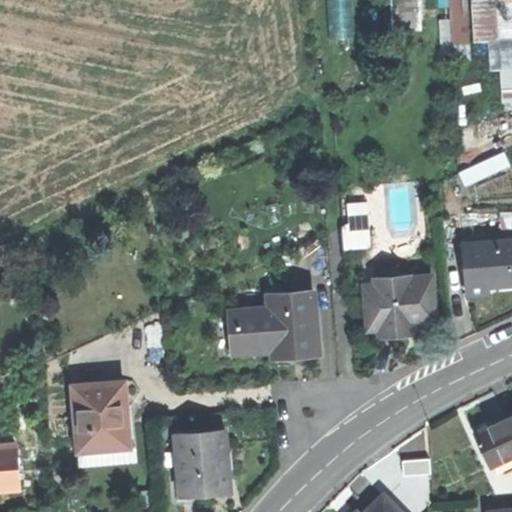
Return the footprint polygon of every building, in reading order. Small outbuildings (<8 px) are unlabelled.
[(400,0),(401,27),(424,26),(423,0),(400,0)] [(511,104),(511,0),(444,0),(445,17),(441,17),(443,46),(475,44),(477,66),(500,65),(502,105),(511,104)] [(462,174),(467,184),(508,166),(503,155),(462,174)] [(348,246),(370,244),(366,200),(344,202),(348,246)] [(500,291),(511,290),(511,246),(462,249),(464,287),(483,287),(483,292),(500,291)] [(377,335),(377,339),(397,338),(412,337),(412,327),(430,326),(427,281),(373,284),(374,288),(377,335)] [(483,301),(483,292),(483,287),(464,287),(465,302),(483,301)] [(364,335),(377,335),(374,288),(361,289),(364,335)] [(229,330),(231,358),(272,355),(287,354),(288,361),(316,358),(311,296),(267,299),(268,313),(269,327),(229,330)] [(228,316),(229,330),(269,327),(268,313),(228,316)] [(280,361),(288,361),(287,354),(272,355),(273,362),(280,361)] [(77,468),(134,464),(130,413),(124,413),(123,404),(122,384),(71,388),(77,468)] [(511,419),(503,424),(511,444),(511,419)] [(470,438),(485,471),(511,458),(511,444),(503,424),(485,432),(470,438)] [(175,440),(179,497),(225,494),(224,471),(220,472),(220,464),(219,456),(223,456),(221,437),(175,440)] [(0,492),(17,491),(14,448),(0,448),(0,492)] [(393,511),(380,499),(367,511),(393,511)]
